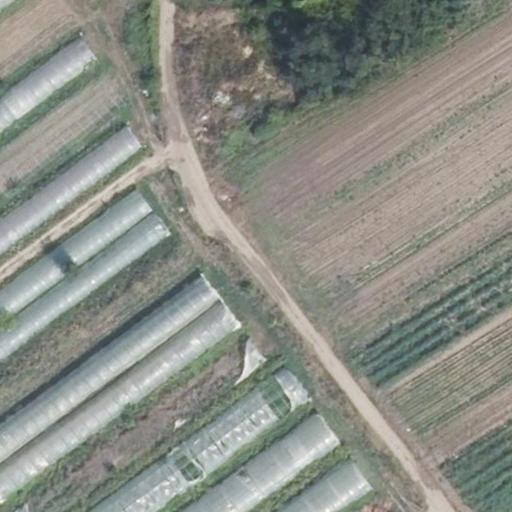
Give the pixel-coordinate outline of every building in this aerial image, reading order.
[(0,0),(0,10),(13,0),(0,0)] [(0,93),(0,132),(98,60),(79,35),(0,93)] [(0,147),(0,202),(130,105),(103,70),(0,147)] [(0,214),(0,257),(144,149),(123,122),(0,214)] [(0,290),(0,326),(154,212),(137,189),(0,290)] [(0,326),(0,363),(172,236),(154,212),(0,326)] [(0,422),(0,462),(222,300),(204,274),(0,422)] [(0,462),(0,501),(2,504),(243,328),(222,300),(0,462)] [(14,511),(64,511),(274,359),(257,336),(14,511)] [(83,511),(158,511),(308,402),(281,366),(83,511)] [(182,511),(252,511),(342,446),(318,413),(182,511)] [(273,511),(348,511),(376,493),(350,457),(273,511)]
